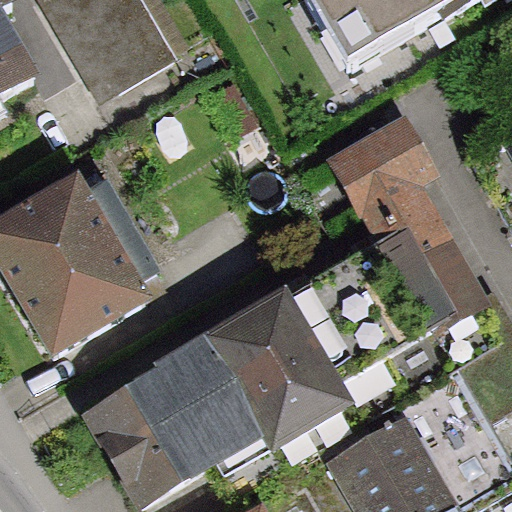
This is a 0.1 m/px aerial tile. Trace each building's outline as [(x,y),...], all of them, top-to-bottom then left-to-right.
[(310,0),(306,3),(348,75),(477,0),(310,0)] [(0,41),(0,107),(29,89),(0,41)] [(407,114),(327,158),(362,222),(367,219),(426,186),(442,177),(407,114)] [(511,148),(503,154),(511,169),(511,148)] [(493,307),(426,186),(367,219),(379,241),(431,333),(435,339),(493,307)] [(60,188),(0,223),(0,279),(53,366),(138,314),(60,188)] [(292,290),(344,382),(431,333),(379,241),(292,290)] [(205,333),(272,449),(357,401),(344,382),(292,290),(287,285),(205,333)] [(154,362),(159,370),(214,466),(218,464),(225,476),(272,449),(205,333),(154,362)] [(159,370),(81,416),(138,511),(214,466),(159,370)] [(441,511),(390,424),(315,468),(341,511),(441,511)]
